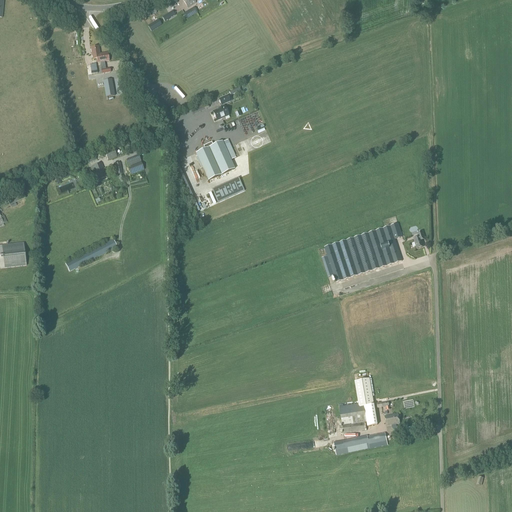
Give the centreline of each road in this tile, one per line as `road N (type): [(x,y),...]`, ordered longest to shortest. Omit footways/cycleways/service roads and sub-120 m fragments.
road 1 (track): [(511,226),(432,256),(440,428)]
road 2 (unclassified): [(166,137),(157,99),(92,23),(91,8)]
road 3 (track): [(432,256),(430,135)]
